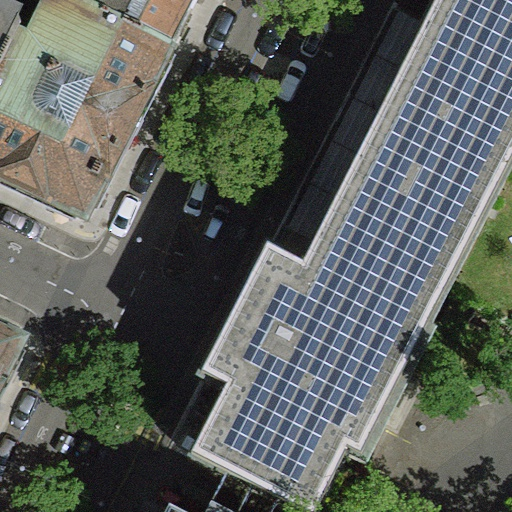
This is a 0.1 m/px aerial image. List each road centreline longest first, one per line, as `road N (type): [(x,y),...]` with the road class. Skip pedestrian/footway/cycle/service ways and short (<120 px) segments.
road 1 (residential): [(194,350),(368,0)]
road 2 (residential): [(266,0),(112,309)]
road 3 (residential): [(112,309),(8,511)]
road 4 (residential): [(112,511),(194,350)]
road 5 (residential): [(112,309),(0,256)]
